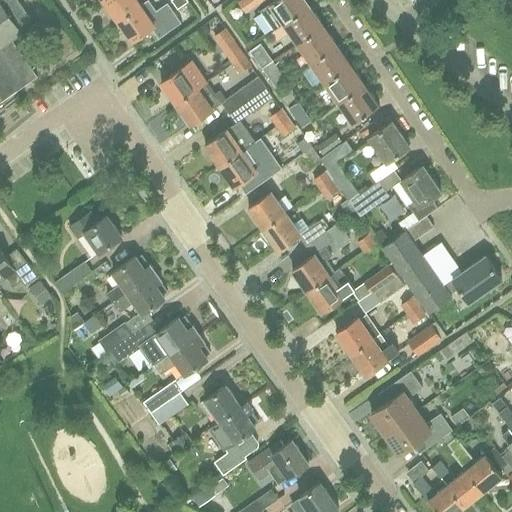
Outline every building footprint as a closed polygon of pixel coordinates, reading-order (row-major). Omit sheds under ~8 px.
[(37,75),(11,38),(20,31),(18,27),(31,18),(18,0),(0,0),(0,101),(1,101),(37,75)] [(103,0),(117,19),(140,4),(136,0),(103,0)] [(149,0),(145,0),(140,4),(117,19),(132,40),(151,26),(159,38),(182,22),(168,2),(156,10),(149,0)] [(188,1),(187,0),(171,0),(177,8),(188,1)] [(238,0),(235,2),(243,13),(262,0),(238,0)] [(311,4),(307,0),(273,0),(269,3),(283,23),(311,4)] [(226,29),(242,23),(234,4),(219,10),(226,29)] [(297,43),(324,24),(311,4),(283,23),(283,24),(272,31),(278,40),(289,32),(297,43)] [(338,44),(324,24),(297,43),(310,63),(338,44)] [(221,44),(233,62),(244,55),(239,48),(232,37),(221,44)] [(248,50),(260,68),(271,61),(259,43),(248,50)] [(324,83),(352,64),(338,44),(310,63),(324,83)] [(250,63),(244,55),(233,62),(239,71),(250,63)] [(175,102),(207,80),(192,59),(161,81),(175,102)] [(262,68),(276,88),(288,80),(273,60),(262,68)] [(338,103),(365,84),(352,64),(324,83),(338,103)] [(142,68),(113,90),(124,105),(153,84),(142,68)] [(265,86),(258,75),(237,89),(245,101),(265,86)] [(214,108),(226,99),(220,90),(215,93),(207,82),(208,81),(207,80),(175,102),(192,125),(215,109),(214,108)] [(352,123),(379,104),(365,84),(338,103),(352,123)] [(55,85),(36,98),(43,108),(62,95),(55,85)] [(252,111),(272,96),(265,86),(245,101),(252,111)] [(291,86),(280,94),(288,104),(298,97),(291,86)] [(270,115),(276,124),(287,117),(281,108),(270,115)] [(293,126),(287,117),(276,124),(282,133),(293,126)] [(255,141),(240,119),(204,143),(219,165),(237,152),(241,149),(242,150),(255,141)] [(409,146),(392,120),(369,136),(386,161),(409,146)] [(322,153),(332,146),(326,138),(316,145),(322,153)] [(360,193),(338,160),(353,150),(346,139),(319,157),(323,162),(334,178),(340,186),(350,200),(360,193)] [(273,159),(266,149),(249,161),(242,150),(241,149),(237,152),(219,165),(234,186),(273,159)] [(80,164),(85,181),(100,177),(95,159),(80,164)] [(314,178),(320,187),(334,178),(323,162),(319,164),(324,171),(314,178)] [(418,220),(425,215),(438,206),(431,197),(440,191),(422,165),(401,180),(415,200),(408,204),(418,220)] [(340,186),(334,178),(320,187),(326,196),(337,189),(340,186)] [(390,195),(379,180),(360,193),(350,200),(356,209),(360,215),(390,195)] [(285,212),(270,191),(248,206),(262,227),(285,212)] [(122,236),(107,215),(97,222),(90,212),(71,226),(78,237),(86,232),(100,252),(122,236)] [(299,232),(285,212),(262,227),(277,248),(298,233),(299,232)] [(433,226),(425,215),(418,220),(382,245),(428,311),(451,295),(450,293),(459,287),(469,301),(501,278),(485,254),(452,277),(452,278),(443,284),(412,240),(433,226)] [(299,232),(298,233),(305,245),(325,231),(326,230),(319,220),(300,233),(299,232)] [(326,230),(325,231),(332,241),(336,246),(349,237),(338,222),(326,230)] [(357,241),(363,250),(374,242),(368,233),(357,241)] [(317,282),(335,270),(327,259),(332,255),(325,245),(291,269),(306,290),(317,282)] [(38,276),(21,254),(10,262),(0,247),(0,280),(6,276),(12,284),(20,278),(26,286),(38,276)] [(113,301),(156,272),(150,263),(149,264),(142,254),(137,257),(135,255),(113,271),(121,283),(107,293),(113,301)] [(282,259),(270,266),(266,260),(250,270),(260,287),(289,270),(282,259)] [(62,293),(92,270),(85,260),(54,282),(62,293)] [(396,274),(389,264),(364,281),(371,291),(372,291),(396,274)] [(340,268),(335,271),(335,270),(317,282),(306,290),(321,311),(354,288),(340,268)] [(164,297),(163,294),(168,291),(160,281),(162,280),(156,272),(113,301),(120,311),(134,301),(142,312),(164,297)] [(403,285),(396,274),(372,291),(379,301),(403,285)] [(41,283),(29,290),(38,308),(51,301),(41,283)] [(401,304),(407,313),(418,305),(412,296),(401,304)] [(424,314),(418,305),(407,313),(413,322),(424,314)] [(85,321),(78,310),(71,315),(71,326),(74,329),(84,322),(85,321)] [(360,315),(358,316),(335,332),(350,352),(380,331),(367,312),(361,317),(360,315)] [(94,314),(85,321),(84,322),(91,333),(102,325),(94,314)] [(192,325),(184,315),(180,318),(178,316),(140,343),(141,345),(142,345),(154,363),(161,359),(198,332),(193,324),(192,325)] [(107,352),(133,333),(125,321),(98,339),(107,352)] [(436,321),(408,340),(418,355),(442,338),(442,337),(446,335),(436,321)] [(389,344),(380,331),(350,352),(364,373),(399,349),(393,341),(389,344)] [(207,358),(206,355),(210,352),(203,342),(204,341),(198,332),(161,359),(154,363),(161,372),(177,361),(185,373),(207,358)] [(115,363),(141,345),(140,343),(134,334),(107,352),(115,363)] [(448,363),(466,346),(458,337),(440,355),(448,363)] [(95,383),(113,373),(106,360),(88,371),(95,383)] [(417,409),(408,396),(422,386),(411,370),(387,386),(394,396),(371,412),(384,432),(417,409)] [(143,400),(151,411),(167,399),(183,388),(176,378),(143,400)] [(220,419),(240,405),(226,384),(205,399),(220,419)] [(511,411),(500,397),(492,403),(510,428),(502,434),(511,447),(511,411)] [(159,423),(176,412),(167,399),(151,411),(159,423)] [(235,442),(251,431),(252,430),(251,429),(255,426),(240,405),(220,419),(208,427),(224,450),(226,448),(228,452),(215,461),(224,474),(247,458),(235,442)] [(470,416),(463,407),(450,417),(457,426),(470,416)] [(452,429),(440,412),(426,422),(417,409),(384,432),(398,452),(421,435),(428,445),(452,429)] [(171,441),(177,450),(191,440),(185,432),(171,441)] [(493,447),(485,453),(475,461),(456,436),(448,442),(454,450),(452,452),(466,469),(483,490),(502,475),(498,470),(507,463),(493,447)] [(308,462),(292,439),(285,444),(281,438),(247,461),(260,480),(271,472),(278,483),(308,462)] [(159,465),(166,475),(175,468),(168,458),(159,465)] [(448,470),(440,460),(432,466),(440,476),(448,470)] [(483,490),(466,469),(447,484),(464,505),(483,490)] [(421,475),(413,481),(437,511),(455,511),(464,505),(447,484),(435,493),(429,485),(421,475)] [(334,511),(340,508),(338,506),(320,480),(289,502),(295,511),(334,511)] [(209,484),(191,495),(196,502),(214,491),(209,484)] [(235,511),(256,511),(260,509),(254,499),(239,509),(235,511)]
